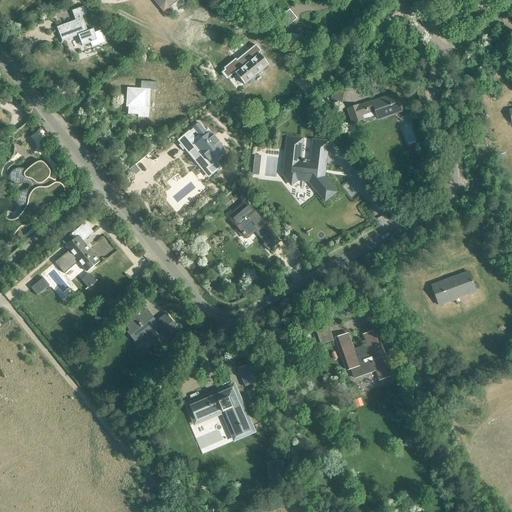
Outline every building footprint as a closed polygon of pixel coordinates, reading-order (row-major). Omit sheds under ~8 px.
[(151,0),(162,13),(178,1),(177,0),(181,0),(183,1),(184,0),(151,0)] [(63,24),(54,27),(61,44),(66,42),(66,40),(77,35),(81,46),(90,43),(92,48),(96,46),(97,46),(99,45),(101,44),(101,46),(106,44),(100,28),(93,31),(92,28),(86,30),(81,17),(87,15),(84,6),(69,11),(70,12),(71,12),(74,21),(63,25),(63,24)] [(278,19),(296,41),(300,38),(289,25),(297,19),(289,10),(278,19)] [(259,35),(263,41),(270,36),(266,30),(259,35)] [(246,64),(256,76),(268,66),(258,55),(255,57),(250,51),(246,55),(250,60),(246,64)] [(149,91),(156,91),(156,83),(140,82),(140,89),(126,88),(125,104),(127,104),(127,116),(137,117),(137,118),(148,119),(149,91)] [(378,119),(401,111),(395,94),(371,103),(371,101),(357,106),(347,110),(352,124),(363,120),(361,116),(375,111),(378,119)] [(207,129),(205,131),(199,124),(188,133),(191,137),(180,146),(186,152),(194,146),(210,165),(226,152),(207,129)] [(313,142),(311,163),(299,162),(301,140),(287,139),(286,177),(293,186),(299,182),(311,184),(325,203),(336,194),(323,178),(328,143),(313,142)] [(14,170),(15,175),(16,176),(16,177),(17,178),(17,179),(18,179),(18,180),(19,180),(20,181),(21,181),(22,182),(23,182),(25,182),(26,182),(27,182),(28,182),(28,183),(29,183),(30,183),(30,184),(31,185),(31,186),(31,187),(31,188),(30,188),(30,189),(30,190),(29,190),(29,191),(28,191),(27,192),(26,192),(25,193),(24,193),(23,193),(22,193),(21,194),(20,194),(20,195),(19,195),(19,196),(18,196),(18,197),(18,198),(18,199),(18,200),(18,201),(18,202),(18,203),(19,203),(19,204),(20,205),(21,206),(22,206),(22,207),(23,207),(23,208),(24,208),(24,209),(24,210),(23,211),(21,213),(20,215),(20,216),(30,226),(30,225),(31,225),(32,224),(33,223),(34,222),(35,220),(37,216),(38,215),(39,213),(40,212),(40,211),(41,209),(42,208),(43,208),(44,207),(45,207),(47,206),(48,206),(51,206),(52,205),(53,205),(54,205),(56,204),(57,204),(58,203),(59,202),(60,201),(61,201),(61,200),(62,199),(63,198),(63,197),(64,196),(64,195),(64,194),(65,193),(65,192),(65,191),(65,190),(64,189),(64,188),(64,187),(63,187),(63,186),(62,186),(62,185),(61,185),(61,184),(60,184),(59,184),(59,183),(58,183),(57,183),(56,183),(55,183),(54,184),(52,185),(51,185),(51,184),(50,184),(50,183),(49,183),(49,182),(48,182),(48,181),(48,180),(48,179),(48,178),(49,178),(49,177),(50,176),(50,175),(50,174),(50,173),(50,172),(50,171),(49,171),(49,170),(45,165),(44,164),(42,163),(42,162),(41,162),(40,162),(39,162),(38,162),(36,163),(35,164),(27,169),(26,169),(25,169),(24,169),(23,169),(21,169),(20,169),(19,169),(18,169),(17,169),(16,169),(15,170),(14,170)] [(209,200),(197,210),(200,214),(212,204),(209,200)] [(256,230),(258,232),(266,226),(246,203),(229,217),(247,238),(256,230)] [(69,252),(55,264),(64,274),(78,263),(86,273),(99,263),(83,243),(93,234),(85,224),(71,235),(75,240),(66,248),(69,252)] [(431,286),(438,305),(475,292),(468,272),(431,286)] [(43,278),(31,288),(37,296),(50,286),(43,278)] [(147,310),(141,314),(140,312),(146,304),(141,300),(134,308),(137,311),(134,313),(135,314),(123,323),(129,331),(127,333),(136,345),(159,328),(168,340),(178,332),(166,316),(156,323),(147,310)] [(321,343),(321,345),(333,340),(328,328),(316,332),(317,334),(314,335),(318,345),(321,343)] [(380,381),(392,377),(376,331),(363,335),(367,345),(353,350),(348,334),(335,339),(347,371),(352,369),(356,378),(377,371),(380,381)] [(237,369),(245,387),(257,382),(249,364),(237,369)] [(199,400),(187,405),(195,424),(205,420),(203,415),(220,408),(222,413),(225,411),(232,429),(230,430),(234,440),(253,432),(233,385),(223,390),(224,392),(216,396),(215,393),(203,399),(203,400),(199,401),(199,400)]
